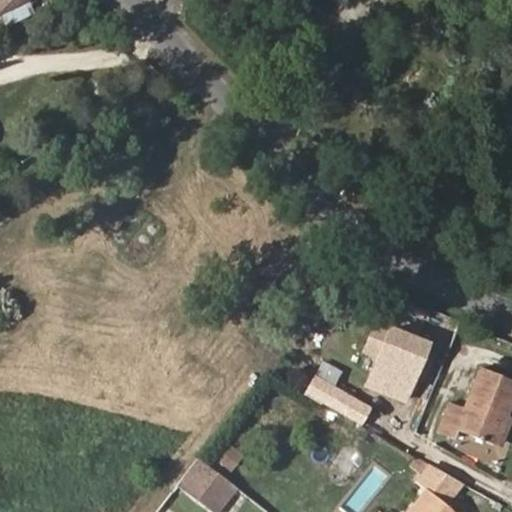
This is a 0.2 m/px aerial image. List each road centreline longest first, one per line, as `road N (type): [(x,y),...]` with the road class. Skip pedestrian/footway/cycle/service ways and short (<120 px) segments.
road 1 (residential): [(511,314),(397,260),(279,162),(132,0)]
road 2 (unknown): [(269,151),(352,82),(364,55),(357,0)]
